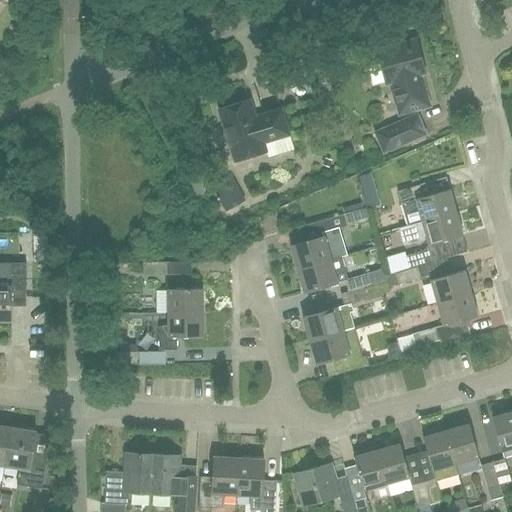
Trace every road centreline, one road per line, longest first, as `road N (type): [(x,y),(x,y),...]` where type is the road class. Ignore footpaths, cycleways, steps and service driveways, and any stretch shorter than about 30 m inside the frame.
road 1 (residential): [(75,407),(70,86)]
road 2 (residential): [(303,0),(70,86)]
road 3 (residential): [(295,423),(353,415),(511,368)]
road 4 (residential): [(75,407),(295,423)]
road 5 (residential): [(511,253),(490,186),(495,137),(473,53)]
road 6 (residential): [(295,423),(246,246)]
